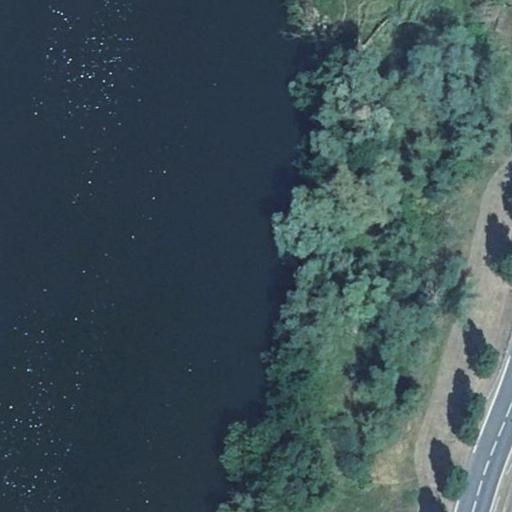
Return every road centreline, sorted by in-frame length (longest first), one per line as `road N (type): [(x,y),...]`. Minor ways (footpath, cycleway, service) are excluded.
road 1 (track): [(456,0),(334,511)]
road 2 (tertiary): [(511,392),(472,511)]
